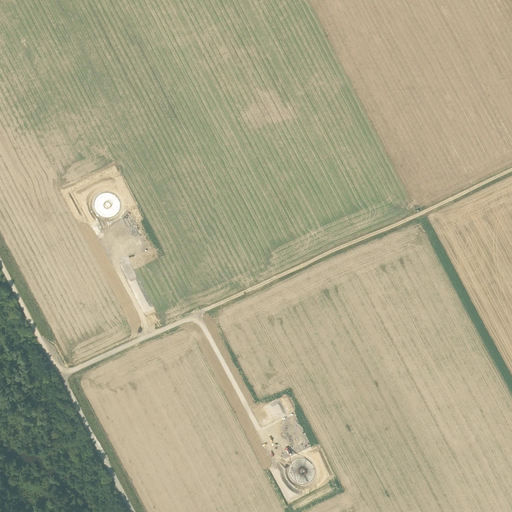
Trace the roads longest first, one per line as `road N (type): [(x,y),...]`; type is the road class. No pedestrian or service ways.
road 1 (track): [(61,372),(511,157)]
road 2 (track): [(134,511),(0,255)]
road 3 (track): [(196,307),(277,461)]
